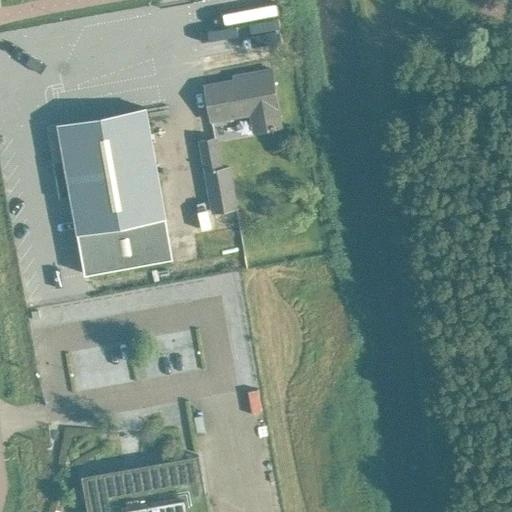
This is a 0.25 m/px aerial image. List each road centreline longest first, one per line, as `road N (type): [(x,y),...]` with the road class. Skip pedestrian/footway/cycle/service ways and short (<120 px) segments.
road 1 (unknown): [(194,400),(216,379),(206,327),(127,330),(52,350),(57,422)]
road 2 (unknown): [(57,422),(194,400)]
